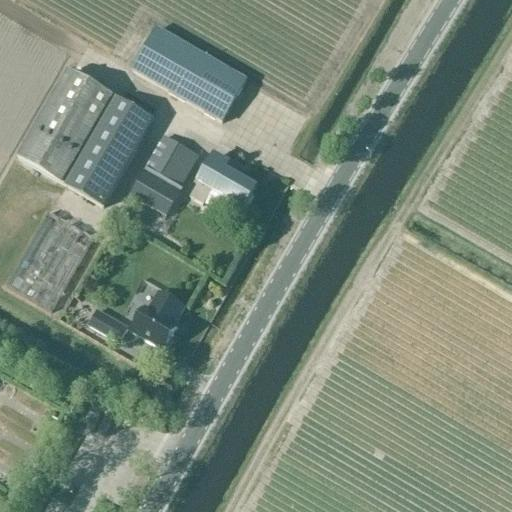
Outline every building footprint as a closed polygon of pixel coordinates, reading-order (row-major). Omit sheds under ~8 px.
[(224,126),(248,85),(156,32),(132,74),(224,126)] [(155,125),(117,102),(69,74),(16,163),(65,191),(104,213),(155,125)] [(167,221),(201,160),(165,140),(130,200),(167,221)] [(197,187),(192,200),(203,207),(211,193),(244,212),(256,193),(224,175),(228,167),(214,159),(197,187)] [(94,242),(49,217),(7,290),(52,316),(94,242)] [(175,329),(185,311),(158,295),(150,312),(147,310),(133,335),(165,354),(178,331),(175,329)] [(120,348),(129,332),(98,314),(89,330),(120,348)]
